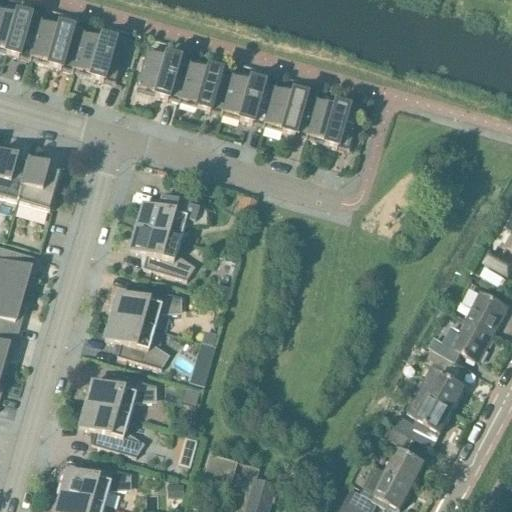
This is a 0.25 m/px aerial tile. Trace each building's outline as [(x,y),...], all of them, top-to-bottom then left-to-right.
[(0,15),(0,56),(5,58),(4,59),(17,63),(17,62),(29,65),(40,27),(28,24),(30,19),(17,15),(15,20),(0,15)] [(40,27),(29,65),(47,70),(47,71),(60,75),(60,74),(71,77),(82,39),(71,36),(72,31),(59,27),(58,32),(40,27)] [(82,39),(71,77),(89,82),(89,83),(102,87),(102,86),(114,89),(125,52),(113,48),(114,43),(102,39),(100,44),(82,39)] [(166,104),(178,107),(188,70),(177,66),(179,61),(166,57),(164,63),(146,57),(135,95),(154,101),(153,101),(166,105),(166,104)] [(188,70),(178,107),(196,113),(196,114),(208,117),(209,116),(220,120),(231,82),(219,79),(221,73),(208,70),(207,75),(188,70)] [(231,82),(220,120),(238,125),(238,126),(251,129),(262,132),(273,94),(262,91),(263,85),(250,82),(249,87),(231,82)] [(273,94),(262,132),(280,137),(280,138),(293,142),(293,141),(304,144),(315,106),(304,103),(306,98),(293,94),(291,99),(273,94)] [(315,106),(304,144),(323,149),(322,150),(335,154),(336,153),(348,156),(358,119),(346,115),(348,110),(335,106),(334,111),(315,106)] [(0,160),(0,203),(16,208),(27,168),(16,165),(17,162),(6,160),(6,162),(0,160)] [(27,168),(16,208),(48,217),(49,213),(51,214),(54,205),(52,204),(59,178),(47,174),(48,171),(38,169),(37,171),(27,168)] [(176,192),(173,205),(186,209),(190,196),(176,192)] [(241,201),(236,219),(250,223),(256,205),(241,201)] [(142,210),(135,233),(179,246),(183,231),(201,231),(201,224),(205,224),(205,216),(206,215),(186,209),(173,205),(162,202),(158,215),(142,210)] [(175,260),(179,246),(135,233),(129,256),(145,261),(142,274),(185,286),(186,285),(185,285),(190,278),(187,276),(190,270),(175,260)] [(0,291),(4,293),(12,295),(22,297),(28,277),(33,279),(37,264),(0,252),(0,291)] [(511,267),(492,256),(485,270),(505,281),(511,267)] [(0,336),(15,341),(20,326),(14,325),(22,297),(12,295),(4,293),(0,291),(0,336)] [(117,298),(110,322),(154,334),(158,319),(176,319),(176,312),(180,312),(180,305),(181,303),(137,291),(133,303),(117,298)] [(479,299),(465,326),(494,341),(508,314),(479,299)] [(149,349),(154,334),(110,322),(103,345),(120,350),(116,362),(160,375),(160,373),(164,367),(161,364),(165,359),(149,349)] [(480,367),(494,341),(465,326),(451,352),(480,367)] [(0,374),(6,353),(11,355),(15,341),(0,336),(0,374)] [(204,336),(200,347),(211,350),(215,339),(204,336)] [(188,389),(203,393),(215,354),(200,349),(188,389)] [(431,357),(447,365),(451,358),(435,350),(431,357)] [(447,365),(431,357),(426,368),(447,379),(453,369),(447,365)] [(91,387),(85,410),(128,422),(133,408),(151,408),(151,401),(154,401),(154,393),(155,393),(155,392),(111,379),(108,392),(91,387)] [(426,385),(419,398),(453,416),(465,393),(438,379),(433,388),(426,385)] [(185,393),(182,406),(194,409),(198,396),(185,393)] [(441,438),(453,416),(419,398),(412,412),(419,415),(414,424),(441,438)] [(124,437),(128,422),(85,410),(78,433),(94,438),(91,450),(135,463),(135,462),(139,455),(136,453),(139,447),(124,437)] [(391,432),(412,444),(418,433),(397,421),(391,432)] [(406,455),(412,444),(391,432),(385,444),(406,455)] [(183,443),(180,456),(192,460),(196,446),(183,443)] [(398,455),(385,478),(412,492),(424,469),(398,455)] [(207,460),(201,483),(248,497),(244,511),(268,511),(274,490),(252,484),(255,473),(207,460)] [(66,475),(59,499),(103,511),(107,496),(125,496),(125,489),(129,489),(129,481),(129,482),(130,480),(86,468),(82,480),(66,475)] [(375,473),(360,500),(356,498),(350,509),(355,511),(375,511),(376,511),(378,511),(386,511),(388,510),(392,511),(401,511),(412,492),(385,478),(375,473)] [(182,489),(166,490),(166,503),(182,502),(182,489)] [(102,511),(103,511),(59,499),(55,511),(102,511)]
